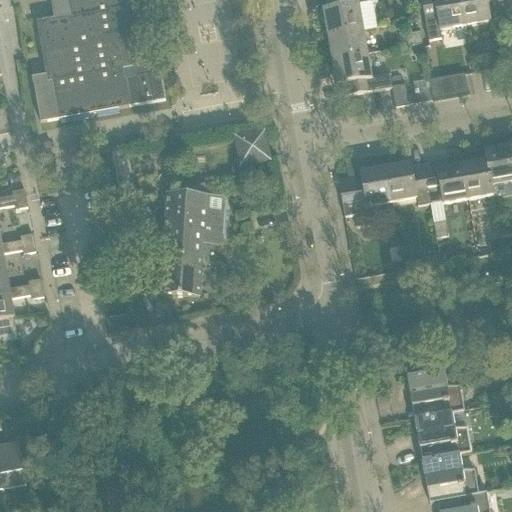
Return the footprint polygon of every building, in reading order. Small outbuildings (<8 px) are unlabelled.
[(50,0),(54,20),(37,23),(46,77),(47,83),(34,85),(33,79),(32,79),(40,124),(59,120),(165,102),(158,61),(131,66),(128,48),(124,49),(123,41),(126,40),(136,38),(136,37),(133,38),(126,0),(50,0)] [(325,0),(327,11),(323,12),(327,37),(357,32),(361,31),(376,29),(372,4),(376,3),(375,0),(325,0)] [(465,28),(459,0),(420,0),(428,43),(441,41),(440,33),(465,28)] [(511,0),(459,0),(465,28),(490,24),(490,21),(502,19),(511,26),(511,0)] [(327,37),(331,62),(366,56),(361,31),(327,37)] [(405,36),(407,48),(422,46),(420,34),(405,36)] [(366,56),(331,62),(336,88),(340,87),(342,99),(391,91),(389,77),(370,80),(366,56)] [(463,77),(453,79),(456,95),(466,94),(464,79),(463,77)] [(405,89),(391,91),(395,111),(408,108),(406,100),(405,89)] [(415,99),(406,100),(408,108),(432,104),(431,96),(430,92),(419,94),(415,98),(415,99)] [(269,155),(265,134),(237,140),(238,144),(241,143),(244,163),(261,159),(261,162),(262,162),(261,157),(269,155)] [(511,163),(509,148),(484,152),(486,163),(491,188),(492,188),(495,187),(511,184),(511,163)] [(102,158),(111,207),(131,204),(123,155),(102,158)] [(481,164),(461,167),(467,202),(492,197),(491,188),(486,163),(485,163),(481,164)] [(410,166),(385,170),(391,205),(416,201),(417,209),(430,206),(423,168),(411,171),(410,166)] [(436,166),(423,168),(430,206),(442,204),(442,207),(467,202),(461,167),(437,172),(436,166)] [(391,205),(385,170),(360,175),(360,179),(338,183),(344,220),(354,218),(356,230),(369,228),(366,210),(391,205)] [(167,196),(164,233),(169,233),(168,244),(164,244),(160,297),(199,300),(203,237),(222,238),(222,241),(223,241),(226,190),(224,190),(223,199),(206,198),(206,197),(203,187),(196,189),(190,191),(183,195),(182,197),(167,196)] [(12,194),(13,198),(15,208),(15,212),(28,210),(24,192),(12,194)] [(0,210),(15,208),(13,198),(0,200),(0,210)] [(442,204),(430,206),(433,226),(446,224),(442,207),(442,204)] [(446,224),(433,226),(436,241),(448,239),(446,224)] [(20,239),(21,243),(23,253),(23,257),(36,255),(32,237),(20,239)] [(511,238),(511,239),(500,241),(503,254),(511,252),(511,238)] [(503,254),(500,241),(488,243),(490,257),(503,254)] [(0,251),(1,251),(2,257),(23,253),(21,243),(1,247),(0,242),(0,251)] [(439,256),(429,258),(431,267),(440,266),(439,256)] [(0,297),(10,296),(11,301),(31,297),(29,288),(9,291),(6,275),(7,275),(7,274),(0,275),(0,297)] [(28,284),(29,288),(31,297),(31,301),(43,299),(40,282),(28,284)] [(0,321),(15,318),(14,318),(11,301),(10,296),(0,297),(0,321)] [(124,310),(108,313),(108,314),(109,313),(112,328),(135,324),(133,313),(125,314),(124,310)] [(47,316),(36,318),(38,330),(49,328),(47,316)] [(15,318),(0,321),(0,345),(18,342),(14,319),(15,319),(15,318)] [(441,357),(404,364),(411,408),(418,407),(421,420),(451,414),(463,412),(459,388),(446,388),(441,357)] [(421,420),(414,421),(419,449),(426,448),(428,461),(459,456),(470,454),(466,430),(454,430),(451,414),(421,420)] [(0,451),(0,450),(0,477),(3,492),(3,493),(4,493),(4,492),(24,488),(24,489),(25,489),(25,488),(26,487),(22,467),(19,447),(18,447),(18,446),(16,447),(17,448),(0,451)] [(428,461),(421,462),(427,492),(434,491),(437,503),(444,502),(478,496),(478,494),(476,487),(473,471),(462,472),(460,460),(459,456),(428,461)] [(445,511),(488,511),(486,494),(478,496),(444,502),(445,511)]
